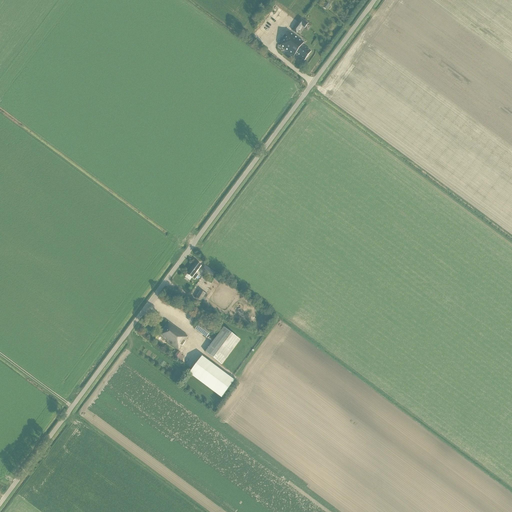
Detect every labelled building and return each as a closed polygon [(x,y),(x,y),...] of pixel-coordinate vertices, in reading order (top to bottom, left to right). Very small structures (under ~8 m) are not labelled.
[(300,31),(303,27),(302,25),(305,21),(301,19),(292,31),(297,34),(299,31),(300,31)] [(294,57),(296,54),(305,61),(311,51),(303,45),(304,42),(290,32),(282,42),(283,43),(280,47),(294,57)] [(199,275),(197,273),(202,266),(196,261),(187,274),(195,280),(199,275)] [(203,269),(213,277),(216,272),(206,265),(203,269)] [(200,290),(196,299),(204,303),(209,295),(200,290)] [(188,336),(169,322),(158,335),(179,351),(188,336)] [(212,330),(201,322),(195,329),(207,338),(212,330)] [(241,340),(224,327),(205,352),(222,365),(241,340)] [(175,356),(181,361),(184,357),(182,355),(182,354),(178,351),(175,356)] [(189,374),(194,377),(222,398),(235,381),(202,356),(189,374)]
